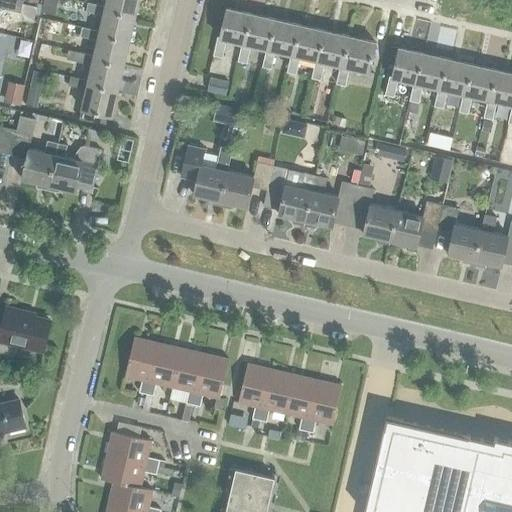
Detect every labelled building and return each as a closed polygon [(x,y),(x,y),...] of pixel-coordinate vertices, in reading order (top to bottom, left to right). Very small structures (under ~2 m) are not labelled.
[(0,0),(0,8),(8,10),(10,0),(0,0)] [(82,17),(85,0),(84,0),(59,0),(57,13),(82,17)] [(106,0),(105,7),(104,11),(134,18),(138,0),(106,0)] [(103,16),(99,32),(98,35),(128,42),(134,18),(104,11),(105,7),(87,3),(85,12),(103,16)] [(225,41),(241,44),(244,45),(251,15),(226,9),(220,38),(217,37),(212,56),(221,58),(225,41)] [(250,46),(266,50),(268,51),(275,20),(251,15),(244,45),(241,44),(237,62),(246,64),(250,46)] [(300,26),(275,20),(268,51),(266,50),(262,67),(271,69),(275,52),(290,55),(293,56),(300,26)] [(325,31),(300,26),(293,56),(290,55),(286,73),(295,75),(299,57),(315,61),(317,62),(325,31)] [(97,41),(93,56),(93,60),(123,67),(128,42),(98,35),(99,32),(82,28),(79,37),(97,41)] [(350,37),(325,31),(317,62),(315,61),(311,79),(320,81),(324,63),(339,67),(342,68),(350,37)] [(375,43),(350,37),(342,68),(339,67),(335,84),(344,86),(348,69),(368,73),(375,43)] [(398,80),(413,84),(416,84),(423,54),(398,48),(392,77),(389,77),(385,95),(394,97),(398,80)] [(91,65),(88,81),(87,85),(117,92),(123,67),(93,60),(93,56),(76,52),(74,61),(91,65)] [(418,103),(422,85),(438,89),(441,90),(448,59),(423,54),(416,84),(413,84),(409,101),(411,101),(409,112),(416,114),(419,103),(418,103)] [(447,91),(462,95),(465,95),(472,65),(448,59),(441,90),(438,89),(434,107),(443,109),(447,91)] [(471,97),(487,100),(490,101),(497,71),(472,65),(465,95),(462,95),(458,112),(467,114),(471,97)] [(511,74),(497,71),(490,101),(487,100),(483,118),(492,120),(496,102),(511,106),(511,74)] [(34,72),(26,102),(38,105),(45,75),(34,72)] [(87,85),(88,81),(70,77),(68,86),(85,90),(81,110),(107,116),(111,117),(117,92),(87,85)] [(206,92),(225,96),(229,82),(210,77),(206,92)] [(12,83),(8,103),(20,105),(24,86),(12,83)] [(237,109),(214,103),(210,120),(233,125),(237,109)] [(81,110),(79,119),(105,126),(107,116),(81,110)] [(281,132),(303,137),(306,124),(284,119),(281,132)] [(0,152),(10,155),(16,131),(0,126),(0,152)] [(35,188),(47,191),(55,155),(29,149),(32,134),(16,131),(10,155),(26,159),(21,180),(36,183),(35,188)] [(341,133),(337,149),(362,154),(365,139),(341,133)] [(427,145),(435,147),(437,135),(430,133),(427,145)] [(402,160),(406,146),(397,144),(379,140),(376,155),(402,160)] [(74,192),(76,185),(92,189),(101,150),(81,146),(74,155),(73,159),(62,157),(64,149),(57,147),(55,155),(47,191),(58,193),(59,189),(74,192)] [(207,204),(218,207),(227,171),(200,165),(204,150),(187,146),(182,171),(198,175),(193,196),(208,199),(207,204)] [(435,153),(430,176),(445,180),(451,157),(435,153)] [(263,206),(272,166),(257,162),(253,177),(227,171),(218,207),(230,209),(231,204),(246,208),(251,187),(267,190),(263,206)] [(292,223),(303,226),(315,176),(304,173),(300,188),(285,185),(289,170),(272,166),(263,206),(279,210),(278,215),(293,219),(292,223)] [(371,177),(360,174),(358,184),(369,186),(371,177)] [(332,222),(348,226),(357,185),(341,182),(338,197),(323,193),(327,178),(315,176),(303,226),(315,229),(316,224),(331,228),(332,222)] [(376,243),(388,246),(396,210),(370,204),(373,189),(357,185),(348,226),(364,230),(362,235),(378,238),(376,243)] [(421,226),(436,230),(442,205),(426,201),(423,216),(396,210),(388,246),(400,248),(401,244),(416,247),(421,226)] [(461,263),(473,266),(481,230),(455,224),(458,209),(442,205),(436,230),(452,234),(447,255),(462,258),(461,263)] [(511,221),(507,236),(493,233),(497,218),(484,215),(481,230),(473,266),(484,268),(485,264),(500,267),(501,263),(511,265),(511,221)] [(28,313),(5,307),(1,326),(0,325),(0,352),(13,356),(16,345),(42,351),(49,321),(27,316),(28,313)] [(157,343),(134,337),(124,376),(141,380),(138,392),(146,394),(157,343)] [(156,384),(172,387),(181,348),(157,343),(146,394),(153,396),(156,384)] [(172,387),(188,391),(185,403),(192,405),(204,354),(181,348),(172,387)] [(202,395),(219,398),(228,360),(204,354),(192,405),(200,407),(202,395)] [(270,369),(246,364),(238,403),(254,407),(251,419),(259,420),(270,369)] [(270,369),(259,420),(266,422),(269,410),(285,414),(294,375),(270,369)] [(305,431),(317,380),(294,375),(285,414),(301,418),(298,430),(305,431)] [(315,421),(332,425),(341,385),(317,380),(305,431),(312,433),(315,421)] [(0,436),(25,430),(18,400),(0,404),(0,436)] [(185,405),(181,421),(188,422),(192,407),(185,405)] [(511,511),(511,442),(492,438),(491,442),(384,417),(362,511),(511,511)] [(266,438),(278,441),(280,433),(268,430),(266,438)] [(147,457),(151,441),(112,431),(106,455),(157,467),(159,460),(147,457)] [(303,442),(305,433),(296,431),(294,440),(296,440),(303,442)] [(106,455),(100,479),(112,482),(113,482),(139,488),(140,487),(143,472),(155,475),(157,467),(106,455)] [(266,511),(274,478),(258,474),(230,468),(219,511),(266,511)] [(112,482),(107,505),(136,511),(159,511),(160,510),(148,507),(152,490),(140,487),(139,488),(113,482),(112,482)]
